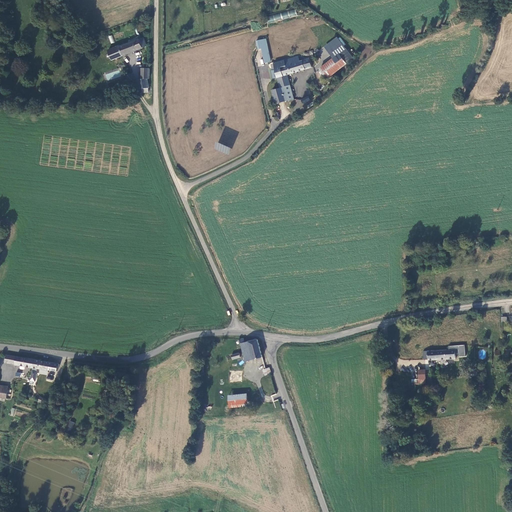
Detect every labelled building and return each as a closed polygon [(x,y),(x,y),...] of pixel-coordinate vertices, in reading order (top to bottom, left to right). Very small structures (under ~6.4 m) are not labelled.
[(268,22),(296,16),(295,10),(267,16),(268,22)] [(107,41),(101,43),(105,53),(134,42),(135,40),(139,39),(137,33),(135,30),(107,41)] [(348,52),(335,35),(323,45),(329,52),(321,58),(315,63),(322,73),(348,52)] [(273,61),(267,39),(258,42),(261,55),(263,63),(267,62),(273,61)] [(299,57),(275,64),(279,78),(312,67),(310,59),(308,59),(300,62),(299,57)] [(142,67),(142,61),(135,61),(134,72),(132,72),(132,75),(133,80),(134,83),(136,82),(137,87),(140,86),(140,82),(142,82),(140,74),(141,73),(142,67)] [(123,67),(119,70),(124,76),(128,76),(128,74),(126,72),(127,71),(123,67)] [(106,80),(121,78),(120,71),(105,73),(106,80)] [(283,81),(277,82),(281,95),(287,94),(283,81)] [(270,99),(281,95),(277,82),(267,86),(270,99)] [(304,94),(302,90),(295,95),(298,99),(304,94)] [(216,142),(214,149),(227,154),(230,147),(216,142)] [(236,344),(237,347),(241,364),(250,362),(257,361),(253,343),(241,346),(240,343),(236,344)] [(420,348),(420,357),(452,355),(452,351),(455,351),(455,345),(420,348)] [(241,364),(237,347),(233,348),(235,356),(236,360),(237,365),(241,364)] [(42,361),(14,357),(13,364),(22,366),(24,367),(28,367),(33,368),(41,369),(42,361)] [(58,363),(42,361),(41,369),(56,372),(58,363)] [(261,372),(267,369),(265,363),(259,366),(261,372)] [(416,380),(428,380),(428,368),(416,368),(416,374),(416,380)] [(264,378),(270,376),(268,370),(262,372),(264,378)] [(7,386),(0,385),(0,398),(6,399),(8,387),(7,387),(7,386)] [(245,394),(228,394),(228,407),(246,406),(245,394)]
